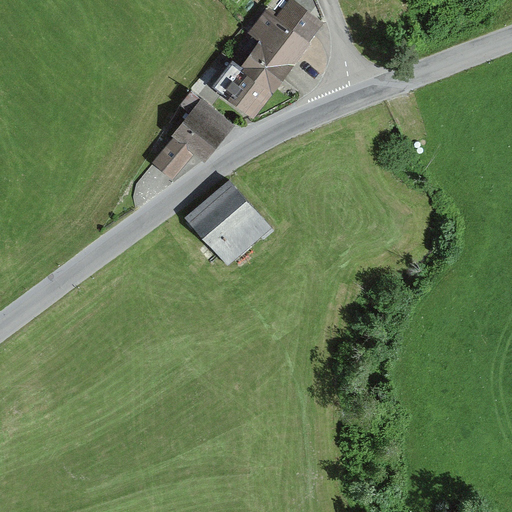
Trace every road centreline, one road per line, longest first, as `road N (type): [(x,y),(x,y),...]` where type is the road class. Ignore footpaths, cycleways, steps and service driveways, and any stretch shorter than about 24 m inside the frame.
road 1 (tertiary): [(0,329),(225,163),(354,98)]
road 2 (tertiary): [(354,98),(511,37)]
